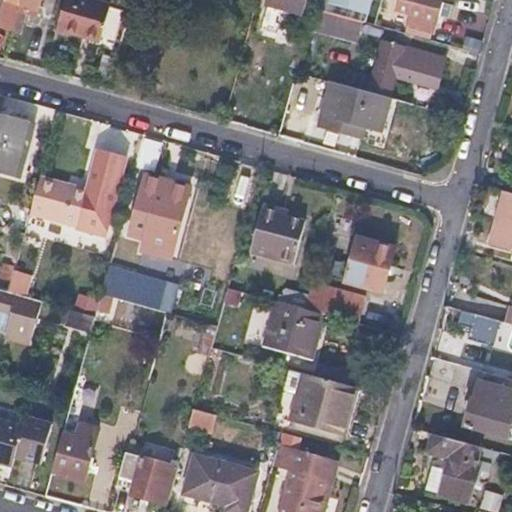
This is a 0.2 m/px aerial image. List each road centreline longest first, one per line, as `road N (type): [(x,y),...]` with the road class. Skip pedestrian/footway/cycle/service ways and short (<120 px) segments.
road 1 (residential): [(455,208),(0,76)]
road 2 (residential): [(455,208),(372,511)]
road 3 (residential): [(511,0),(455,208)]
